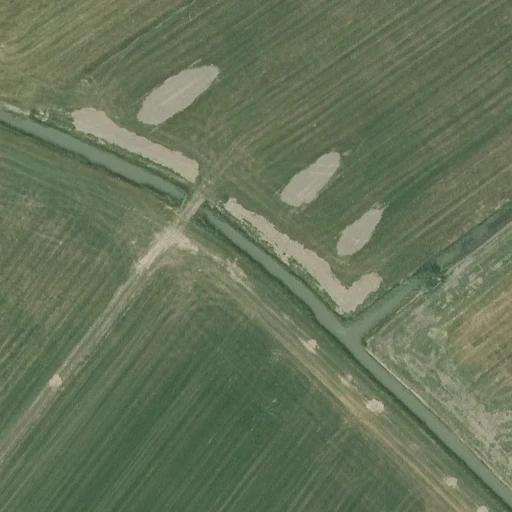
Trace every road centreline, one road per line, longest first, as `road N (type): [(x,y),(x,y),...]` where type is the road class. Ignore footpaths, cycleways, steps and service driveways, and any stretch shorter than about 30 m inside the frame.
road 1 (track): [(173,231),(219,251),(487,511)]
road 2 (track): [(205,190),(0,454)]
